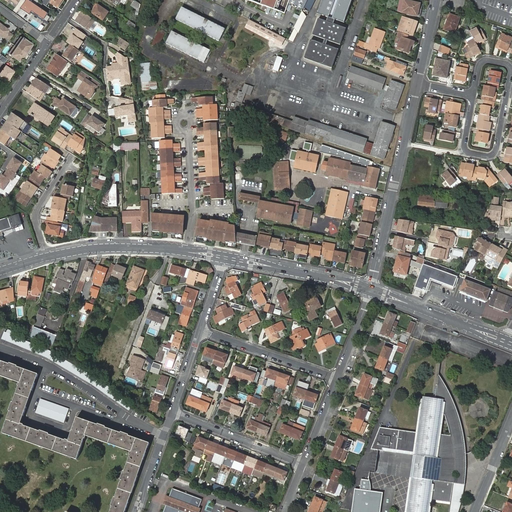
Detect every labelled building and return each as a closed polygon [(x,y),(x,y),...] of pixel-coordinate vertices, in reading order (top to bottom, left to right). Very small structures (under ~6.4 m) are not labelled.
[(132,3),(140,8),(141,4),(134,0),(132,3)] [(246,0),(285,14),(287,8),(289,5),(290,0),(246,0)] [(296,9),(302,11),(304,8),(307,0),(290,0),(289,5),(297,8),(296,9)] [(307,0),(304,8),(310,12),(316,0),(307,0)] [(321,0),(317,13),(329,17),(329,18),(332,19),(335,20),(345,23),(352,0),(321,0)] [(402,13),(417,16),(420,4),(404,0),(402,13)] [(98,5),(95,9),(94,10),(92,13),(103,20),(108,12),(98,5)] [(43,28),(48,21),(30,7),(25,15),(43,28)] [(176,19),(196,29),(202,17),(182,7),(176,19)] [(76,22),(88,31),(95,20),(82,11),(79,16),(80,16),(79,17),(78,17),(77,19),(78,19),(76,22)] [(302,11),(296,30),(298,33),(306,16),(302,11)] [(446,25),(444,30),(451,32),(453,33),(454,33),(457,27),(457,25),(459,20),(460,18),(458,18),(456,17),(450,15),(448,19),(446,25)] [(202,17),(196,29),(202,33),(208,21),(202,17)] [(404,18),(399,31),(405,33),(413,36),(418,22),(410,20),(404,18)] [(328,41),(341,46),(346,29),(334,25),(327,22),(319,19),(313,36),(325,40),(328,41)] [(127,24),(135,29),(136,25),(129,20),(127,24)] [(249,20),(245,28),(282,47),(286,38),(249,20)] [(101,35),(106,28),(96,21),(91,28),(101,35)] [(208,21),(202,33),(219,41),(225,29),(208,21)] [(474,40),(476,44),(483,40),(483,41),(487,39),(482,30),(479,31),(477,28),(470,32),(474,40)] [(86,35),(76,29),(67,42),(71,45),(78,50),(83,42),(82,41),(86,35)] [(166,32),(160,29),(152,45),(158,47),(166,32)] [(376,29),(368,50),(373,52),(376,53),(377,49),(379,49),(385,32),(376,29)] [(172,31),(166,43),(204,63),(210,51),(172,31)] [(406,39),(408,35),(399,32),(397,36),(401,37),(397,49),(409,53),(411,46),(413,46),(414,42),(406,39)] [(499,47),(508,51),(511,44),(511,41),(511,38),(508,37),(501,34),(495,47),(499,49),(499,47)] [(15,45),(9,54),(20,62),(23,58),(22,57),(25,52),(26,53),(32,45),(31,44),(21,37),(15,46),(15,45)] [(130,44),(123,40),(119,46),(126,51),(130,44)] [(474,55),(481,51),(476,44),(474,40),(467,44),(469,46),(465,48),(468,54),(470,58),(474,56),(474,55)] [(305,59),(332,69),(339,50),(324,45),(311,41),(305,59)] [(72,61),(79,51),(78,50),(71,45),(68,48),(67,47),(64,52),(65,53),(63,56),(71,62),(72,61)] [(362,47),(357,45),(356,48),(366,51),(366,52),(372,54),(373,52),(368,50),(362,47)] [(441,45),(439,52),(445,55),(448,48),(441,45)] [(356,50),(353,60),(362,63),(366,52),(366,51),(356,48),(355,50),(356,50)] [(131,83),(127,57),(125,58),(119,53),(117,55),(118,63),(116,64),(117,66),(113,67),(107,68),(109,81),(113,80),(114,78),(114,75),(118,75),(121,76),(122,84),(131,83)] [(57,55),(47,69),(57,76),(61,70),(62,71),(66,64),(66,63),(67,62),(57,55)] [(278,72),(283,58),(278,57),(273,70),(278,72)] [(406,67),(407,64),(401,62),(400,64),(389,61),(390,59),(386,57),(385,60),(389,62),(386,69),(403,75),(406,67)] [(435,69),(434,69),(433,76),(447,79),(449,68),(450,62),(436,59),(434,66),(436,67),(435,69)] [(151,63),(140,64),(142,91),(158,90),(157,81),(152,81),(151,63)] [(456,67),(454,81),(465,83),(468,65),(460,64),(460,68),(456,67)] [(7,78),(8,79),(13,71),(5,66),(0,73),(0,77),(5,81),(7,78)] [(347,79),(381,91),(386,79),(351,66),(351,68),(349,73),(347,79)] [(97,87),(100,83),(82,71),(78,77),(84,82),(78,91),(82,93),(85,93),(86,92),(90,95),(96,87),(97,87)] [(495,88),(498,88),(501,73),(490,71),(488,86),(495,88)] [(50,86),(37,79),(34,83),(33,82),(31,85),(39,90),(45,94),(50,86)] [(395,110),(404,86),(391,81),(382,105),(395,110)] [(239,91),(237,96),(236,101),(242,103),(245,93),(250,95),(253,87),(245,84),(242,93),(239,91)] [(40,101),(45,94),(39,90),(31,85),(29,88),(30,89),(28,93),(40,101)] [(494,102),(495,102),(495,98),(493,98),(494,93),(495,88),(488,86),(485,86),(482,100),(485,101),(491,102),(492,102),(494,102)] [(89,99),(97,87),(96,87),(90,95),(86,92),(85,93),(82,93),(89,99)] [(201,102),(201,106),(205,106),(213,105),(213,97),(192,99),(192,103),(201,102)] [(61,102),(56,98),(55,100),(52,104),(70,116),(76,108),(64,99),(61,102)] [(133,100),(125,99),(126,106),(114,108),(116,117),(128,115),(129,122),(137,121),(133,100)] [(162,108),(165,108),(165,104),(174,104),(174,99),(153,101),(153,108),(162,108)] [(440,111),(442,101),(439,100),(438,101),(431,99),(427,99),(426,101),(425,106),(429,107),(428,112),(436,114),(437,112),(437,111),(440,111)] [(482,105),(480,114),(482,115),(489,116),(492,102),(491,102),(485,101),(484,105),(482,105)] [(246,112),(264,119),(267,113),(236,102),(234,108),(246,113),(246,112)] [(447,102),(445,113),(446,113),(458,116),(461,105),(447,102)] [(35,104),(29,113),(49,126),(54,117),(46,111),(41,108),(38,106),(35,104)] [(196,109),(196,114),(217,113),(217,105),(213,105),(205,106),(205,109),(196,109)] [(150,116),(171,115),(170,111),(162,111),(162,108),(153,108),(150,109),(150,116)] [(13,113),(0,130),(0,142),(5,145),(11,137),(15,140),(22,132),(19,130),(24,121),(13,113)] [(217,113),(196,114),(197,118),(205,118),(205,121),(218,120),(217,113)] [(267,113),(264,119),(290,128),(290,129),(304,134),(304,133),(308,122),(294,118),(293,122),(267,113)] [(458,116),(446,113),(445,120),(444,123),(449,124),(449,127),(452,128),(456,128),(458,116)] [(489,131),(490,131),(491,123),(489,122),(486,122),(487,120),(489,121),(490,116),(489,116),(482,115),(480,114),(479,114),(477,128),(478,129),(489,131)] [(92,118),(87,115),(81,123),(86,126),(87,124),(99,133),(105,124),(93,116),(92,118)] [(171,119),(171,115),(150,116),(150,124),(151,124),(162,123),(162,120),(171,119)] [(308,122),(304,133),(314,137),(315,134),(319,123),(309,120),(308,122)] [(382,122),(374,145),(371,156),(384,160),(387,151),(389,151),(390,150),(388,149),(395,127),(382,122)] [(152,131),(172,130),(172,126),(164,126),(163,124),(163,123),(162,123),(151,124),(152,131)] [(204,128),(197,128),(197,132),(217,131),(217,123),(205,124),(205,125),(204,128)] [(365,139),(319,123),(315,134),(324,137),(323,140),(329,142),(363,153),(367,142),(367,140),(365,139)] [(431,141),(434,141),(436,131),(433,130),(434,127),(426,126),(423,139),(431,140),(431,141)] [(68,145),(73,137),(64,131),(65,131),(61,128),(52,141),(54,142),(55,141),(58,143),(57,144),(65,149),(68,145)] [(489,131),(478,129),(477,133),(479,133),(477,142),(488,144),(489,135),(488,134),(489,131)] [(152,139),(163,138),(163,137),(164,134),(172,134),(172,130),(152,131),(152,139)] [(455,136),(455,132),(445,130),(444,134),(441,133),(440,140),(452,143),(454,136),(455,136)] [(86,139),(76,132),(75,133),(73,137),(68,145),(80,154),(83,149),(86,139)] [(217,138),(206,139),(206,141),(205,143),(198,143),(198,147),(218,146),(217,138)] [(160,149),(180,148),(180,144),(172,144),(171,142),(171,141),(160,141),(160,149)] [(105,147),(98,142),(95,146),(102,151),(105,147)] [(374,145),(367,142),(363,153),(371,156),(374,145)] [(370,161),(322,145),(320,152),(342,157),(342,161),(351,163),(363,164),(362,167),(368,169),(369,167),(370,161)] [(218,146),(198,147),(198,151),(206,150),(207,153),(207,154),(218,154),(218,146)] [(161,156),(172,156),(172,154),(173,152),(180,152),(180,148),(160,149),(161,156)] [(61,156),(52,149),(47,155),(45,158),(44,157),(42,160),(42,161),(52,168),(54,169),(56,165),(55,165),(58,160),(61,156)] [(294,168),(316,173),(319,157),(297,152),(294,168)] [(218,154),(207,154),(207,156),(206,158),(198,159),(199,162),(219,161),(218,154)] [(161,164),(181,163),(181,159),(173,159),(172,157),(172,156),(161,156),(161,164)] [(2,174),(0,177),(0,188),(4,191),(10,180),(12,182),(17,175),(15,174),(22,163),(14,158),(6,168),(8,169),(4,176),(2,174)] [(326,175),(347,179),(351,163),(342,161),(329,159),(326,175)] [(42,165),(38,173),(44,177),(45,178),(46,178),(48,175),(50,176),(52,172),(50,171),(52,168),(42,161),(40,164),(42,165)] [(219,161),(199,162),(199,166),(206,165),(208,168),(208,169),(219,169),(219,161)] [(290,189),(288,162),(274,163),(275,190),(290,189)] [(162,172),(173,171),(173,169),(174,167),(181,167),(181,163),(161,164),(162,172)] [(474,167),(474,166),(461,163),(459,175),(472,178),(474,167)] [(350,165),(347,179),(365,183),(368,169),(362,167),(350,165)] [(377,175),(378,175),(380,170),(369,167),(368,169),(365,183),(364,187),(375,190),(378,177),(376,177),(377,175)] [(472,178),(472,180),(476,181),(476,178),(486,179),(486,177),(492,185),(498,181),(488,169),(486,171),(485,170),(485,169),(478,167),(478,168),(474,167),(472,178)] [(219,169),(208,169),(208,171),(207,173),(199,174),(199,177),(219,176),(219,169)] [(457,177),(450,169),(447,171),(448,171),(442,176),(450,186),(453,184),(455,187),(461,182),(457,177)] [(500,173),(497,176),(504,184),(506,182),(508,184),(511,181),(511,177),(506,170),(500,174),(500,173)] [(36,171),(28,182),(38,188),(43,181),(42,180),(44,177),(38,173),(36,171)] [(162,179),(182,178),(182,174),(174,174),(173,172),(173,171),(162,172),(162,179)] [(219,176),(199,177),(200,181),(207,180),(208,183),(208,184),(212,184),(220,184),(219,176)] [(162,179),(162,187),(174,186),(173,184),(174,182),(182,182),(182,178),(162,179)] [(95,179),(92,187),(103,190),(105,182),(95,179)] [(20,191),(30,198),(32,195),(33,196),(38,188),(28,182),(28,181),(21,192),(20,191)] [(67,199),(69,200),(70,196),(72,196),(74,187),(63,184),(62,191),(64,191),(63,194),(61,194),(60,198),(67,199)] [(204,192),(224,191),(223,184),(220,184),(212,184),(212,186),(211,188),(203,189),(204,192)] [(109,206),(117,206),(117,185),(114,185),(106,202),(109,204),(109,206)] [(162,187),(163,194),(183,193),(182,189),(175,189),(174,187),(174,186),(162,187)] [(326,216),(336,218),(338,205),(344,207),(348,192),(332,189),(326,216)] [(30,198),(20,191),(15,199),(26,207),(28,204),(27,203),(30,198)] [(213,199),(224,199),(224,191),(204,192),(204,196),(212,196),(213,198),(213,199)] [(256,197),(240,194),(239,200),(255,203),(256,197)] [(60,198),(54,197),(52,209),(53,209),(64,211),(67,199),(60,198)] [(375,212),(378,199),(366,197),(363,209),(365,210),(375,212)] [(440,207),(447,208),(447,199),(435,198),(435,197),(419,197),(418,205),(434,207),(440,207)] [(501,216),(502,208),(497,207),(498,201),(493,200),(492,201),(491,206),(490,206),(490,208),(489,209),(488,213),(488,218),(489,218),(488,219),(494,220),(494,219),(496,219),(496,221),(500,221),(501,216)] [(258,211),(257,218),(291,224),(292,219),(287,218),(288,213),(293,214),(294,208),(260,202),(259,204),(259,208),(260,209),(260,211),(258,211)] [(510,204),(503,203),(502,208),(501,216),(505,217),(505,216),(511,216),(511,203),(510,204)] [(338,205),(336,218),(342,219),(344,207),(338,205)] [(62,222),(65,212),(64,211),(53,209),(51,217),(47,217),(46,221),(57,223),(57,221),(62,222)] [(293,214),(288,213),(287,218),(292,219),(298,220),(297,225),(309,228),(312,212),(300,209),(299,215),(293,214)] [(372,224),(375,212),(365,210),(362,222),(372,224)] [(133,232),(142,232),(142,223),(141,212),(126,212),(126,223),(132,222),(133,232)] [(0,237),(3,237),(3,236),(2,231),(12,228),(23,224),(19,214),(8,218),(0,220),(0,237)] [(152,214),(152,216),(152,230),(160,231),(160,232),(168,233),(168,230),(171,230),(171,233),(175,233),(176,230),(179,230),(179,234),(183,234),(184,217),(152,214)] [(102,219),(95,217),(90,233),(92,233),(95,233),(95,231),(102,231),(102,219)] [(110,218),(102,219),(102,231),(107,231),(107,232),(110,232),(110,218)] [(118,218),(110,218),(110,232),(113,232),(113,231),(118,231),(118,218)] [(236,243),(235,227),(229,225),(229,224),(222,223),(221,226),(218,226),(219,222),(211,221),(210,222),(199,220),(197,236),(208,238),(208,239),(214,240),(214,237),(220,238),(220,241),(226,242),(226,241),(236,243)] [(340,222),(330,220),(328,235),(333,236),(334,232),(339,233),(340,222)] [(412,229),(414,222),(399,220),(397,228),(398,228),(397,232),(412,235),(413,231),(412,229)] [(60,229),(61,223),(57,223),(46,221),(46,224),(48,225),(46,232),(47,234),(50,234),(51,233),(54,233),(53,235),(63,236),(64,230),(60,229)] [(372,224),(362,222),(359,234),(369,237),(372,224)] [(449,247),(452,248),(455,236),(453,232),(438,229),(436,237),(440,238),(439,245),(449,247)] [(244,234),(236,233),(236,243),(242,244),(244,234)] [(247,235),(244,234),(242,244),(245,245),(249,245),(251,236),(247,235)] [(367,236),(358,234),(355,247),(363,249),(364,244),(365,240),(366,240),(367,236)] [(271,238),(271,237),(270,237),(259,235),(257,245),(270,247),(271,238)] [(257,237),(251,236),(249,245),(255,247),(257,237)] [(394,248),(404,252),(405,248),(404,247),(407,244),(413,246),(415,241),(395,236),(393,245),(394,245),(394,248)] [(479,259),(483,261),(483,260),(492,244),(487,241),(486,243),(484,242),(485,240),(479,237),(474,249),(482,254),(479,259)] [(278,250),(282,250),(282,248),(283,243),(279,243),(280,240),(271,238),(270,247),(275,248),(275,247),(278,248),(278,250)] [(296,245),(284,242),(283,243),(282,248),(286,249),(286,250),(295,252),(296,245)] [(334,253),(335,246),(323,244),(322,248),(321,253),(324,253),(324,257),(327,257),(333,258),(334,253)] [(493,266),(498,269),(498,267),(506,254),(508,250),(501,246),(500,246),(499,248),(498,249),(496,248),(497,247),(492,244),(483,260),(487,262),(492,260),(493,259),(496,261),(493,266)] [(300,245),(296,245),(295,252),(295,253),(307,255),(308,252),(309,248),(300,247),(300,245)] [(446,260),(449,247),(439,245),(438,249),(436,248),(436,250),(435,250),(432,251),(431,257),(446,260)] [(322,248),(309,246),(309,248),(308,252),(312,252),(311,255),(320,257),(321,253),(322,248)] [(356,265),(359,253),(353,252),(350,265),(354,266),(355,264),(356,265)] [(333,258),(333,260),(345,263),(347,255),(334,253),(333,258)] [(365,254),(359,253),(356,265),(362,266),(364,259),(365,254)] [(409,259),(399,256),(398,256),(394,272),(399,273),(406,275),(408,267),(410,259),(409,259)] [(88,273),(92,275),(95,266),(91,264),(91,263),(87,262),(81,280),(85,281),(88,273)] [(107,284),(108,281),(110,274),(112,275),(122,279),(126,269),(116,265),(112,264),(112,265),(104,283),(107,284)] [(458,277),(423,264),(414,287),(425,292),(430,279),(454,288),(458,277)] [(190,270),(191,267),(187,266),(186,269),(172,265),(170,273),(182,277),(187,278),(190,270)] [(98,266),(94,278),(97,279),(96,281),(102,283),(107,269),(98,266)] [(145,270),(134,266),(126,285),(137,289),(145,270)] [(74,281),(76,274),(72,272),(72,271),(67,269),(65,273),(65,275),(63,275),(64,273),(64,270),(60,269),(58,273),(57,273),(53,284),(56,285),(53,292),(61,295),(63,289),(68,291),(70,284),(72,285),(73,281),(74,281)] [(186,283),(194,286),(196,281),(205,283),(207,275),(190,270),(187,278),(186,282),(186,283)] [(44,279),(35,277),(32,292),(31,294),(38,296),(39,292),(41,292),(44,279)] [(234,282),(232,279),(226,282),(229,287),(225,289),(228,295),(232,293),(232,294),(234,298),(241,294),(235,281),(234,282)] [(85,281),(81,280),(76,293),(80,294),(85,281)] [(467,281),(465,280),(464,281),(461,291),(460,292),(468,296),(468,295),(469,294),(485,300),(486,301),(490,290),(488,289),(474,284),(467,281)] [(23,295),(27,296),(28,292),(28,291),(29,285),(29,283),(25,282),(20,282),(19,291),(18,296),(23,297),(23,295)] [(256,299),(259,305),(267,302),(262,293),(266,292),(261,282),(254,285),(254,287),(251,288),(254,293),(251,295),(254,300),(256,299)] [(101,290),(101,289),(92,286),(91,290),(93,291),(92,295),(97,297),(98,293),(99,293),(101,290)] [(181,305),(193,309),(198,292),(187,288),(185,292),(186,292),(189,294),(186,302),(183,301),(181,305)] [(495,292),(490,305),(508,312),(511,304),(511,293),(499,288),(497,293),(495,292)] [(9,300),(14,299),(13,289),(6,291),(9,300)] [(0,302),(9,300),(6,291),(1,292),(1,293),(0,293),(0,302)] [(284,296),(283,293),(277,296),(285,312),(292,309),(286,296),(284,296)] [(302,298),(304,302),(312,298),(313,300),(315,299),(312,293),(302,298)] [(312,298),(304,302),(302,304),(303,306),(310,320),(317,316),(314,310),(319,307),(315,299),(313,300),(312,298)] [(231,308),(241,311),(243,306),(232,303),(230,307),(227,309),(225,306),(217,310),(219,313),(218,314),(218,315),(215,316),(218,321),(221,320),(221,321),(224,319),(234,314),(231,308)] [(187,326),(193,309),(181,305),(179,304),(178,308),(180,308),(179,311),(183,312),(182,315),(179,323),(187,326)] [(335,311),(333,308),(327,311),(335,327),(342,324),(336,310),(335,311)] [(40,309),(38,315),(44,317),(46,311),(40,309)] [(166,316),(150,310),(147,319),(162,324),(166,316)] [(244,320),(243,321),(239,323),(240,325),(239,326),(242,332),(247,330),(246,328),(260,322),(256,314),(255,311),(250,313),(252,317),(249,318),(248,315),(243,318),(244,320)] [(389,312),(385,323),(392,326),(395,327),(396,328),(398,322),(395,321),(397,315),(389,312)] [(34,327),(40,329),(45,317),(44,317),(38,315),(36,319),(34,327)] [(407,332),(411,334),(416,323),(411,321),(407,332)] [(282,322),(270,327),(269,328),(265,330),(268,336),(271,342),(279,339),(276,333),(285,329),(282,322)] [(23,323),(21,333),(30,338),(31,337),(34,327),(34,325),(23,323)] [(392,326),(385,323),(380,334),(388,337),(392,339),(394,333),(393,333),(390,331),(391,330),(393,331),(395,327),(392,326)] [(31,337),(31,338),(52,349),(53,348),(57,336),(40,329),(34,327),(31,337)] [(302,340),(310,336),(307,329),(304,330),(302,331),(301,329),(301,328),(294,331),(296,335),(294,335),(291,337),(293,343),(297,342),(297,343),(299,347),(304,345),(302,340)] [(6,333),(4,332),(1,339),(47,358),(92,385),(129,410),(133,404),(96,378),(50,351),(13,335),(14,332),(8,329),(6,333)] [(127,338),(109,331),(95,366),(94,369),(93,370),(116,387),(123,370),(118,368),(125,351),(122,350),(125,343),(127,338)] [(167,346),(161,344),(160,346),(165,348),(177,352),(178,348),(179,349),(184,335),(176,332),(172,344),(168,343),(167,346)] [(320,342),(318,343),(315,345),(319,352),(336,344),(331,334),(319,340),(320,342)] [(293,343),(291,345),(294,350),(299,347),(297,343),(297,342),(293,343)] [(118,368),(123,370),(131,346),(125,343),(122,350),(125,351),(118,368)] [(384,346),(380,357),(388,360),(392,349),(384,346)] [(214,359),(217,351),(206,347),(202,358),(213,362),(214,359)] [(172,369),(177,355),(176,355),(177,352),(165,348),(164,350),(167,351),(165,355),(168,356),(164,366),(172,369)] [(388,360),(392,362),(396,351),(392,349),(388,360)] [(228,355),(217,351),(214,359),(213,362),(213,364),(224,368),(228,355)] [(144,360),(133,356),(130,364),(132,365),(131,367),(130,370),(132,376),(138,378),(137,379),(141,381),(144,372),(140,370),(144,360)] [(152,365),(154,361),(148,356),(146,359),(152,365)] [(388,360),(380,357),(376,368),(383,371),(388,360)] [(0,376),(5,378),(19,383),(18,386),(19,386),(18,391),(13,403),(12,402),(9,411),(10,412),(2,433),(77,460),(85,439),(86,436),(116,446),(131,452),(129,455),(130,455),(125,471),(124,471),(121,480),(115,498),(114,497),(111,506),(112,507),(110,511),(66,511),(125,511),(150,443),(129,436),(129,435),(121,432),(121,433),(110,429),(106,428),(106,427),(98,424),(98,425),(77,418),(69,441),(66,440),(65,441),(49,435),(49,434),(40,431),(40,432),(24,426),(24,425),(21,424),(38,374),(17,367),(18,366),(10,363),(10,364),(5,363),(0,360),(0,376)] [(386,377),(388,373),(392,362),(388,360),(383,371),(382,376),(386,377)] [(242,378),(245,370),(234,366),(231,374),(242,378)] [(276,381),(279,373),(268,369),(265,377),(276,381)] [(137,379),(138,378),(132,376),(130,370),(126,375),(137,379)] [(256,374),(245,370),(242,378),(241,382),(245,383),(246,379),(253,382),(256,374)] [(290,377),(279,373),(276,381),(274,386),(279,387),(280,382),(287,384),(287,385),(288,384),(290,377)] [(362,380),(360,385),(362,386),(368,388),(371,389),(373,384),(370,383),(372,377),(364,374),(362,380)] [(464,451),(464,455),(456,459),(447,463),(454,479),(451,503),(449,511),(457,511),(461,499),(463,490),(465,476),(466,463),(466,455),(465,443),(464,436),(461,424),(459,415),(453,400),(449,393),(446,385),(442,379),(438,374),(438,376),(441,380),(444,385),(448,392),(454,406),(458,416),(461,426),(461,431),(463,440),(464,446),(464,451)] [(162,395),(163,395),(169,378),(161,376),(155,393),(158,393),(162,395)] [(379,427),(371,450),(383,451),(383,449),(417,453),(417,456),(423,457),(420,479),(416,479),(414,497),(428,499),(451,503),(454,479),(447,463),(456,459),(464,455),(464,451),(464,446),(463,440),(461,431),(461,426),(458,416),(454,406),(448,392),(444,385),(441,380),(438,376),(434,401),(424,399),(419,433),(379,427)] [(260,384),(255,394),(261,396),(265,386),(260,384)] [(370,395),(373,390),(371,389),(368,388),(362,386),(360,385),(358,390),(356,396),(363,399),(368,401),(370,395)] [(304,399),(307,391),(296,388),(294,396),(304,399)] [(318,395),(307,391),(304,399),(310,401),(309,405),(314,407),(318,395)] [(157,412),(162,398),(161,398),(162,395),(158,393),(157,396),(154,396),(150,410),(157,412)] [(200,400),(197,408),(206,412),(211,399),(202,395),(201,398),(200,400)] [(187,404),(197,408),(200,400),(190,396),(187,404)] [(220,408),(230,412),(233,405),(235,400),(230,398),(226,397),(224,397),(223,401),(220,408)] [(253,397),(251,403),(252,403),(256,405),(257,406),(259,400),(253,397)] [(69,409),(41,399),(36,413),(64,423),(69,409)] [(233,405),(230,412),(240,416),(243,408),(237,406),(239,401),(235,400),(233,405)] [(360,408),(355,419),(363,422),(367,411),(360,408)] [(247,428),(256,432),(260,424),(261,421),(263,416),(263,415),(260,414),(259,418),(256,417),(254,422),(250,420),(247,428)] [(280,432),(290,436),(293,429),(295,424),(289,422),(287,426),(283,424),(284,421),(280,419),(275,431),(280,432)] [(363,434),(367,423),(363,422),(355,419),(351,429),(359,432),(363,434)] [(260,424),(256,432),(266,436),(270,428),(262,425),(263,422),(261,421),(260,424)] [(293,429),(290,436),(300,440),(303,433),(298,431),(300,428),(300,427),(295,424),(293,429)] [(189,430),(179,426),(176,433),(181,436),(181,437),(185,439),(185,440),(189,442),(190,442),(193,443),(195,437),(192,436),(192,434),(188,432),(189,430)] [(340,435),(335,446),(343,449),(343,448),(350,451),(353,441),(347,439),(340,435)] [(205,449),(208,441),(204,439),(203,439),(198,437),(195,445),(192,449),(196,452),(200,447),(205,449)] [(215,453),(218,445),(208,441),(205,449),(204,452),(209,455),(207,460),(211,462),(214,456),(215,453)] [(225,457),(228,449),(224,447),(223,447),(218,445),(215,453),(214,456),(219,458),(220,455),(225,457)] [(343,462),(347,451),(343,449),(335,446),(334,450),(333,452),(331,457),(339,460),(343,462)] [(201,459),(204,452),(205,449),(200,447),(196,452),(194,456),(201,459)] [(235,460),(238,453),(228,449),(225,457),(223,460),(222,463),(232,467),(234,462),(235,460)] [(245,465),(248,457),(244,455),(243,455),(238,453),(235,460),(237,461),(245,465)] [(411,497),(414,497),(416,479),(420,479),(423,457),(417,456),(411,497)] [(255,468),(258,461),(248,457),(245,465),(242,471),(252,475),(255,468)] [(264,472),(268,465),(258,461),(255,468),(264,472)] [(277,471),(278,468),(274,467),(272,466),(268,465),(264,472),(274,476),(277,471)] [(264,472),(255,468),(252,475),(262,479),(264,474),(264,472)] [(282,470),(278,468),(277,471),(274,476),(284,480),(287,472),(282,470)] [(335,469),(331,480),(339,483),(341,484),(345,473),(343,472),(335,469)] [(380,511),(383,493),(370,491),(370,490),(370,487),(370,485),(370,482),(369,480),(361,479),(360,489),(355,489),(352,507),(351,511),(380,511)] [(341,491),(343,485),(341,484),(339,483),(331,480),(326,491),(334,494),(336,489),(341,491)] [(214,484),(212,488),(222,492),(224,488),(214,484)] [(197,511),(199,508),(202,499),(173,488),(169,496),(166,505),(163,511),(197,511)] [(166,505),(169,496),(166,495),(164,495),(161,503),(163,504),(166,505)] [(319,511),(321,511),(322,511),(324,507),(326,502),(323,500),(315,497),(313,502),(311,508),(319,511)] [(426,511),(428,499),(414,497),(411,511),(426,511)] [(511,511),(511,504),(507,502),(503,511),(511,511)]
